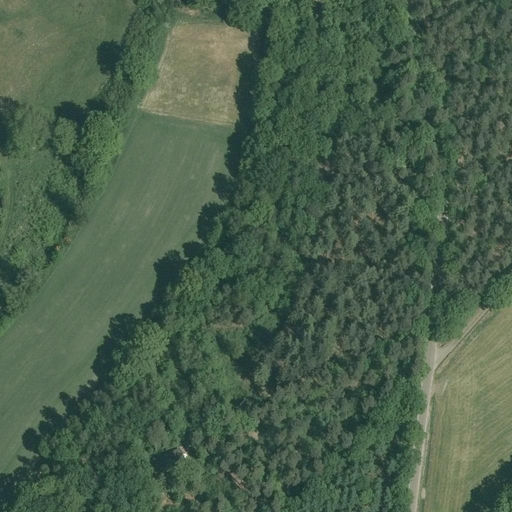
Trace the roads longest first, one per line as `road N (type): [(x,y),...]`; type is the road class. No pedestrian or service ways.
road 1 (unclassified): [(409,511),(442,203),(406,0)]
road 2 (track): [(268,0),(246,46),(237,116)]
